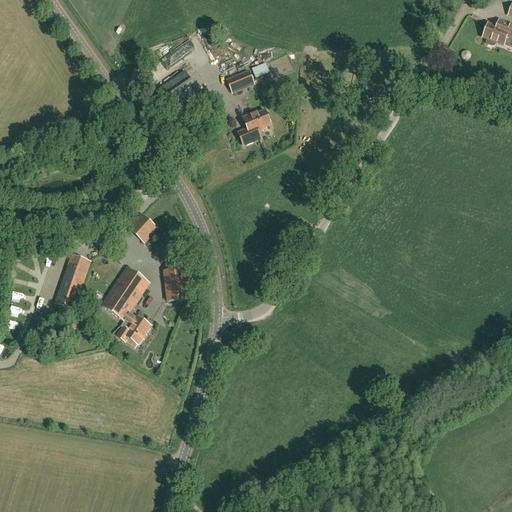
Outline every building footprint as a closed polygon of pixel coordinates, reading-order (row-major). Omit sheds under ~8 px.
[(511,26),(498,21),(496,28),(488,25),(483,39),(486,40),(485,43),(486,45),(487,46),(491,48),(493,48),(496,46),(496,44),(503,46),(506,38),(511,40),(511,26)] [(266,63),(253,69),(257,79),(270,73),(266,63)] [(238,77),(244,90),(255,85),(249,72),(238,77)] [(184,73),(154,93),(180,131),(210,110),(184,73)] [(243,119),(247,128),(247,130),(238,134),(243,147),(261,140),(258,132),(272,126),(265,112),(257,115),(256,113),(243,119)] [(144,244),(157,230),(142,216),(129,231),(144,244)] [(72,257),(55,305),(74,311),(91,264),(72,257)] [(165,271),(167,303),(192,301),(190,269),(165,271)] [(102,308),(124,322),(132,327),(128,332),(123,329),(119,335),(120,340),(122,341),(126,341),(127,339),(138,346),(150,327),(137,319),(136,320),(129,315),(149,285),(127,270),(102,308)]
